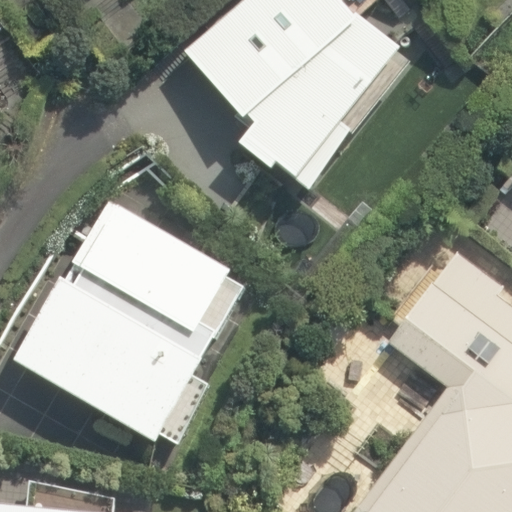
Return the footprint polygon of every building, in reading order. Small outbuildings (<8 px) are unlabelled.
[(369,40),(334,0),(261,0),(193,59),(268,145),(256,162),(321,206),(413,69),(369,40)] [(0,159),(12,125),(0,106),(0,159)] [(182,467),(249,294),(115,218),(25,378),(182,467)] [(511,511),(511,283),(464,250),(391,352),(451,395),(369,511),(511,511)] [(29,488),(26,511),(122,511),(123,495),(29,488)]
